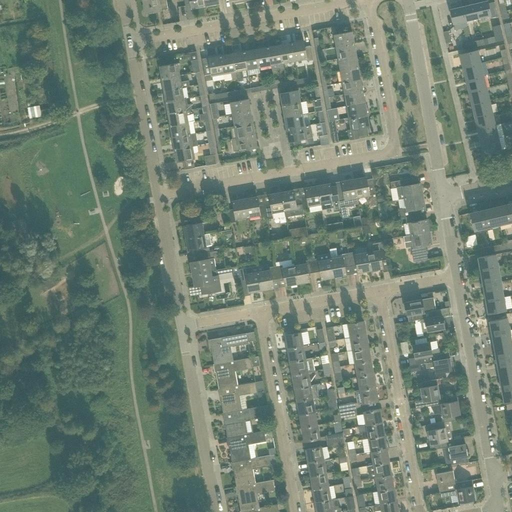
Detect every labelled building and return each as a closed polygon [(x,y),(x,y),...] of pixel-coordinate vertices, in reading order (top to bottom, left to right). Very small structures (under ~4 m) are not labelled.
[(167,9),(166,3),(165,0),(143,0),(146,13),(167,9)] [(487,2),(475,5),(478,17),(490,15),(488,4),(487,2)] [(478,17),(475,5),(463,8),(466,20),(478,17)] [(466,20),(463,8),(450,10),(453,23),(466,20)] [(500,25),(492,27),(494,36),(496,42),(503,40),(502,35),(500,25)] [(334,35),(336,47),(354,44),(352,32),(334,35)] [(496,42),(494,36),(483,39),(484,45),(496,42)] [(313,60),(311,46),(305,47),(303,40),(291,43),(294,61),(306,59),(306,61),(313,60)] [(294,61),(291,43),(279,45),(283,63),(294,61)] [(356,56),(354,44),(336,47),(338,59),(356,56)] [(283,63),(279,45),(267,47),(271,65),(283,63)] [(271,65),(267,47),(256,49),(259,68),(271,65)] [(259,68),(256,49),(244,51),(247,70),(259,68)] [(477,50),(470,52),(460,54),(463,67),(480,63),(477,50)] [(247,70),(244,51),(232,53),(235,72),(237,79),(242,78),(241,71),(247,70)] [(235,72),(232,53),(220,55),(224,74),(230,73),(232,79),(237,79),(235,72)] [(224,74),(220,55),(208,58),(210,66),(203,68),(206,81),(213,80),(212,76),(224,74)] [(359,67),(356,56),(338,59),(340,71),(359,67)] [(200,72),(198,59),(191,61),(193,73),(195,73),(200,72)] [(159,67),(161,79),(180,75),(178,63),(159,67)] [(483,76),(480,63),(463,67),(466,80),(483,76)] [(361,79),(359,67),(340,71),(342,83),(361,79)] [(188,81),(181,82),(180,75),(161,79),(164,91),(182,87),(189,86),(188,81)] [(486,88),(483,76),(466,80),(469,92),(486,88)] [(363,91),(361,79),(342,83),(344,94),(363,91)] [(184,99),(182,87),(164,91),(166,102),(184,99)] [(489,100),(486,88),(469,92),(472,104),(489,100)] [(298,90),(290,92),(280,94),(282,106),(300,102),(298,90)] [(365,103),(363,91),(344,94),(347,106),(365,103)] [(187,98),(184,99),(166,102),(168,114),(190,110),(192,110),(191,104),(188,105),(187,98)] [(251,111),(248,99),(230,103),(232,115),(251,111)] [(316,100),(312,100),(315,112),(318,111),(323,111),(321,99),(316,100)] [(492,113),(489,100),(472,104),(475,117),(492,113)] [(302,114),(300,102),(282,106),(284,118),(302,114)] [(209,104),(210,106),(212,118),(216,118),(216,117),(219,117),(217,103),(209,104)] [(367,115),(365,103),(347,106),(349,118),(367,115)] [(28,118),(40,116),(39,105),(27,106),(28,118)] [(191,114),(190,110),(168,114),(170,126),(188,123),(194,122),(193,114),(191,114)] [(253,123),(251,111),(232,115),(234,127),(253,123)] [(495,125),(492,113),(475,117),(478,129),(495,125)] [(304,126),(302,114),(284,118),(286,129),(304,126)] [(369,127),(367,115),(349,118),(351,130),(348,130),(349,140),(359,138),(359,135),(368,134),(367,127),(369,127)] [(335,120),(333,121),(329,122),(331,134),(337,133),(335,120)] [(327,135),(325,125),(325,122),(321,123),(317,124),(319,136),(327,135)] [(190,134),(188,123),(170,126),(172,138),(190,134)] [(255,135),(253,123),(234,127),(237,138),(255,135)] [(500,124),(495,125),(478,129),(481,142),(498,138),(503,136),(500,124)] [(304,126),(286,129),(288,142),(289,141),(305,139),(313,137),(311,127),(310,125),(304,126)] [(190,134),(172,138),(174,150),(197,145),(198,145),(196,134),(190,134)] [(255,135),(237,138),(232,139),(231,139),(233,152),(257,147),(255,135)] [(501,151),(498,141),(498,138),(481,142),(484,155),(501,151)] [(198,151),(197,145),(174,150),(176,162),(195,159),(194,153),(197,152),(198,151)] [(366,177),(353,180),(357,197),(366,195),(368,205),(377,203),(376,197),(373,182),(367,184),(366,177)] [(390,182),(391,189),(396,188),(398,200),(422,195),(420,183),(412,185),(411,178),(390,182)] [(337,191),(340,208),(346,207),(353,206),(353,205),(358,204),(357,197),(353,180),(342,182),(343,188),(337,189),(337,191)] [(341,212),(337,191),(337,189),(336,185),(330,186),(329,184),(317,186),(322,211),(333,209),(334,213),(341,212)] [(307,196),(301,197),(303,210),(309,209),(310,213),(322,211),(317,186),(305,189),(307,196)] [(303,210),(301,197),(295,199),(293,191),(281,193),(284,210),(296,208),(296,211),(303,210)] [(270,203),(264,204),(267,216),(267,220),(285,216),(284,210),(281,193),(269,195),(270,203)] [(424,207),(422,195),(398,200),(400,209),(398,209),(400,218),(405,217),(418,215),(417,209),(424,207)] [(267,216),(264,204),(258,205),(257,197),(245,199),(248,217),(259,215),(260,218),(267,216)] [(248,217),(245,199),(233,202),(234,210),(228,211),(230,223),(237,222),(236,219),(248,217)] [(511,221),(511,203),(507,204),(508,207),(483,213),(483,210),(470,213),(474,230),(511,221)] [(419,221),(418,215),(405,217),(406,224),(403,224),(406,236),(429,232),(427,219),(419,221)] [(192,224),(184,226),(186,238),(204,235),(201,224),(204,223),(203,216),(191,218),(192,224)] [(306,227),(289,230),(290,238),(308,235),(306,227)] [(347,236),(362,233),(361,227),(346,230),(347,236)] [(429,232),(406,236),(408,248),(411,248),(412,255),(414,255),(416,261),(428,259),(425,245),(431,244),(429,232)] [(467,246),(477,243),(474,233),(464,236),(467,246)] [(211,245),(209,234),(204,235),(186,238),(188,250),(196,249),(197,255),(210,252),(209,246),(211,245)] [(511,239),(503,241),(504,244),(505,250),(511,248),(511,239)] [(374,251),(367,252),(370,270),(371,270),(371,272),(378,271),(377,269),(382,268),(381,260),(387,259),(385,249),(385,246),(384,242),(378,243),(372,244),(374,251)] [(350,266),(348,253),(337,255),(336,248),(329,249),(331,260),(334,277),(346,275),(345,267),(350,266)] [(198,261),(190,262),(193,274),(210,271),(216,270),(215,265),(209,266),(208,259),(214,258),(217,258),(216,251),(210,252),(197,255),(198,261)] [(370,270),(367,252),(355,255),(355,252),(348,253),(350,266),(357,265),(358,272),(370,270)] [(505,310),(500,282),(495,254),(488,256),(478,257),(480,270),(483,270),(485,282),(483,282),(484,288),(487,288),(488,300),(486,300),(488,313),(498,311),(505,310)] [(334,277),(331,260),(319,262),(318,258),(312,259),(314,272),(320,271),(322,279),(334,277)] [(314,272),(312,259),(306,261),(306,264),(294,266),(297,283),(310,281),(308,273),(314,272)] [(297,283),(294,266),(294,260),(275,264),(276,266),(278,279),(284,278),(285,286),(297,283)] [(278,279),(276,266),(269,267),(269,270),(264,271),(263,265),(257,266),(261,290),(273,288),(272,280),(278,279)] [(210,271),(193,274),(195,287),(201,285),(202,294),(220,291),(219,281),(218,276),(217,274),(232,272),(233,274),(234,284),(241,282),(239,270),(238,266),(216,270),(210,271)] [(261,290),(257,266),(252,267),(239,270),(241,282),(241,285),(247,284),(249,292),(261,290)] [(424,312),(436,310),(435,310),(433,298),(433,297),(405,303),(403,304),(405,310),(406,310),(407,315),(410,315),(411,321),(420,319),(426,318),(424,312)] [(444,328),(442,315),(439,316),(438,310),(436,310),(424,312),(426,318),(420,319),(422,332),(444,328)] [(511,400),(511,347),(507,318),(490,321),(492,334),(494,333),(499,358),(496,358),(497,365),(500,364),(504,389),(502,389),(504,402),(511,400)] [(364,321),(348,324),(350,337),(351,337),(366,335),(364,321)] [(335,340),(333,327),(326,328),(329,341),(335,340)] [(325,342),(322,329),(316,330),(318,343),(325,342)] [(230,347),(248,343),(248,341),(256,339),(254,332),(246,333),(209,340),(210,348),(211,348),(214,364),(233,361),(230,347)] [(285,335),(287,349),(303,346),(301,332),(285,335)] [(369,348),(366,335),(351,337),(350,337),(345,338),(347,352),(353,351),(369,348)] [(440,354),(439,349),(431,350),(430,342),(413,345),(415,358),(418,358),(419,364),(425,363),(433,361),(432,355),(440,354)] [(305,359),(303,346),(287,349),(290,362),(305,359)] [(371,361),(369,348),(353,351),(355,364),(371,361)] [(445,353),(440,354),(432,355),(433,361),(425,363),(426,368),(434,367),(435,374),(452,371),(450,358),(446,359),(445,353)] [(253,369),(252,366),(255,365),(255,367),(259,367),(258,365),(260,364),(259,356),(233,361),(214,364),(213,364),(214,372),(215,372),(219,389),(237,385),(235,372),(253,369)] [(305,359),(290,362),(292,375),(314,371),(312,358),(305,359)] [(373,374),(371,361),(355,364),(358,377),(373,374)] [(315,374),(315,371),(314,371),(292,375),(294,388),(310,386),(310,383),(315,374)] [(376,387),(373,374),(358,377),(360,390),(376,387)] [(420,388),(418,388),(420,396),(422,396),(423,401),(426,400),(427,407),(431,406),(434,405),(441,404),(439,398),(437,385),(436,380),(422,382),(423,387),(420,388)] [(239,397),(257,393),(257,390),(264,389),(262,381),(237,385),(219,389),(217,389),(219,397),(220,396),(223,413),(242,410),(239,397)] [(316,384),(310,386),(294,388),(297,402),(312,399),(319,398),(316,384)] [(360,390),(356,391),(358,404),(362,404),(368,403),(378,401),(376,387),(360,390)] [(460,414),(457,401),(454,401),(453,395),(439,398),(441,404),(434,405),(436,414),(439,414),(443,416),(444,422),(458,420),(457,414),(460,414)] [(315,412),(312,399),(297,402),(299,415),(315,412)] [(355,403),(345,405),(338,406),(340,412),(356,409),(355,403)] [(223,413),(222,413),(223,421),(225,421),(228,438),(246,434),(244,421),(251,420),(262,418),(261,417),(269,415),(267,405),(260,406),(247,409),(242,410),(223,413)] [(357,415),(356,409),(340,412),(340,415),(341,418),(357,415)] [(379,409),(370,411),(364,412),(366,425),(382,422),(379,409)] [(317,425),(315,412),(299,415),(302,428),(317,425)] [(384,436),(382,422),(366,425),(359,426),(360,431),(367,430),(369,438),(384,436)] [(448,447),(447,441),(445,428),(444,422),(430,424),(431,430),(428,431),(426,432),(427,439),(429,438),(430,444),(434,443),(435,449),(443,448),(448,447)] [(320,439),(317,425),(302,428),(304,441),(320,439)] [(266,442),(265,439),(273,437),(272,430),(253,433),(246,434),(228,438),(226,438),(228,446),(229,445),(232,462),(250,459),(248,445),(266,442)] [(344,438),(344,435),(343,433),(326,436),(327,442),(344,438)] [(387,449),(384,436),(369,438),(371,452),(387,449)] [(345,444),(344,438),(327,442),(328,447),(339,445),(345,444)] [(461,438),(447,441),(448,447),(443,448),(446,466),(465,463),(464,457),(467,457),(465,444),(462,444),(461,438)] [(321,447),(315,448),(306,450),(308,463),(324,460),(321,447)] [(389,462),(387,449),(371,452),(374,465),(389,462)] [(232,462),(231,462),(232,470),(233,470),(236,487),(255,483),(252,469),(270,466),(270,464),(276,463),(274,454),(268,455),(251,459),(232,462)] [(326,473),(325,466),(331,465),(330,459),(324,460),(308,463),(310,476),(326,473)] [(391,475),(389,462),(374,465),(367,466),(369,479),(376,478),(391,475)] [(441,486),(442,492),(456,489),(455,483),(452,470),(436,473),(438,486),(441,486)] [(328,487),(326,473),(310,476),(313,489),(328,487)] [(394,488),(391,475),(376,478),(378,491),(394,488)] [(236,487),(235,487),(236,494),(238,494),(239,504),(241,511),(259,508),(259,504),(257,494),(275,491),(274,485),(281,484),(280,478),(273,480),(255,483),(236,487)] [(442,492),(439,492),(440,498),(450,496),(457,495),(458,502),(459,502),(472,500),(475,499),(475,496),(473,486),(470,487),(468,481),(455,483),(456,489),(442,492)] [(331,500),(328,487),(313,489),(315,503),(331,500)] [(378,491),(372,492),(375,505),(396,502),(394,488),(378,491)] [(346,498),(347,504),(348,510),(355,509),(353,497),(346,498)] [(340,508),(332,507),(331,500),(315,503),(316,511),(338,511),(341,511),(340,508)] [(398,507),(397,507),(396,502),(375,505),(374,506),(375,511),(382,510),(382,511),(399,511),(399,508),(398,507)] [(286,509),(285,504),(285,503),(259,508),(241,511),(240,511),(239,511),(278,511),(278,510),(286,509)]
